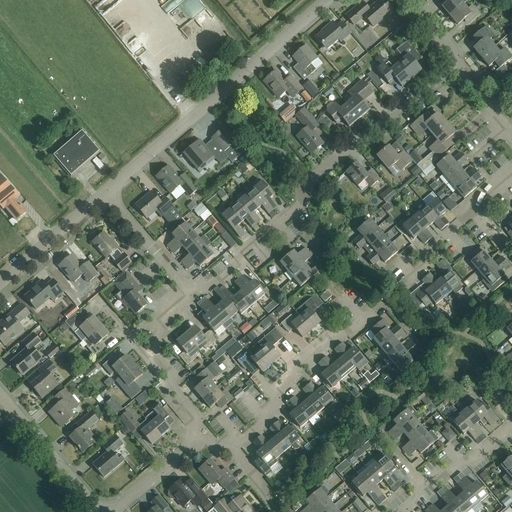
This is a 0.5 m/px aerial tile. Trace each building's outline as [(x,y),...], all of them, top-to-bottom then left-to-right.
[(170,0),(174,0),(179,11),(189,7),(186,0),(170,0)] [(392,11),(382,0),(379,0),(369,9),(362,2),(345,16),(354,26),(364,17),(373,28),(392,11)] [(450,17),(463,6),(462,5),(467,1),(465,0),(448,0),(450,1),(442,8),(450,17)] [(463,6),(450,17),(457,26),(466,19),(469,24),(479,16),(471,6),(467,10),(463,6)] [(336,27),(332,23),(324,29),(325,30),(316,38),(326,50),(338,40),(340,42),(350,34),(341,23),(336,27)] [(486,27),(477,35),(483,41),(473,50),(480,59),(494,47),(489,41),(494,36),(486,27)] [(398,64),(411,79),(421,71),(410,58),(415,53),(406,41),(396,50),(403,59),(398,64)] [(317,59),(305,46),(291,58),(297,65),(292,69),(303,81),(315,71),(315,70),(322,64),(318,59),(317,59)] [(494,47),(480,59),(488,68),(497,60),(503,66),(511,58),(511,57),(504,49),(499,53),(494,47)] [(385,59),(375,67),(385,79),(390,73),(402,87),(411,79),(398,64),(393,68),(385,59)] [(284,82),(275,72),(264,82),(278,98),(286,91),(292,98),(302,90),(291,77),(284,82)] [(374,77),(371,80),(377,88),(381,85),(374,77)] [(346,105),(358,119),(368,111),(362,103),(367,98),(373,94),(362,81),(356,86),(347,93),(352,100),(346,105)] [(303,88),(313,99),(318,94),(308,83),(303,88)] [(300,95),(308,103),(312,100),(305,91),(300,95)] [(358,119),(346,105),(340,110),(335,104),(334,105),(332,103),(330,103),(326,106),(326,109),(327,110),(326,111),(336,124),(342,120),(348,128),(358,119)] [(311,154),(323,144),(312,131),(318,126),(304,109),(295,116),(306,129),(296,137),(311,154)] [(432,135),(446,124),(438,114),(431,120),(426,114),(411,127),(418,136),(427,129),(432,135)] [(317,123),(327,128),(330,122),(320,117),(317,123)] [(422,172),(431,164),(452,146),(447,140),(454,134),(446,124),(432,135),(438,142),(429,149),(432,152),(416,166),(422,172)] [(200,140),(183,154),(191,163),(187,166),(193,173),(213,156),(220,164),(227,158),(232,163),(245,150),(225,127),(211,139),(212,140),(205,146),(200,140)] [(71,177),(100,152),(81,130),(52,156),(71,177)] [(403,149),(408,155),(414,151),(408,145),(403,149)] [(397,157),(388,147),(376,157),(388,170),(394,165),(400,172),(411,163),(402,153),(397,157)] [(443,175),(464,157),(460,153),(452,160),(449,156),(436,167),(443,175)] [(450,183),(463,172),(460,168),(467,162),(464,157),(443,175),(450,183)] [(366,175),(356,163),(345,173),(357,187),(364,181),(370,188),(379,181),(371,171),(366,175)] [(435,168),(431,164),(422,172),(425,177),(435,168)] [(178,177),(174,173),(169,167),(156,177),(170,194),(180,186),(190,197),(197,190),(184,175),(180,179),(178,177)] [(457,191),(478,174),(474,170),(466,176),(463,172),(450,183),(457,191)] [(0,206),(3,210),(5,208),(13,218),(16,221),(26,213),(16,200),(19,197),(11,187),(3,178),(0,174),(0,206)] [(478,174),(457,191),(464,200),(477,189),(473,185),(481,178),(478,174)] [(253,189),(272,211),(276,208),(269,200),(274,196),(262,182),(253,189)] [(385,203),(396,195),(390,188),(379,196),(385,203)] [(268,214),(272,211),(253,189),(245,196),(257,210),(261,206),(268,214)] [(159,202),(151,192),(135,206),(146,219),(158,209),(163,215),(173,207),(164,197),(159,202)] [(397,203),(402,198),(399,194),(394,198),(397,203)] [(253,213),(257,210),(245,196),(237,202),(256,225),(260,222),(253,213)] [(444,227),(448,224),(441,216),(445,212),(435,200),(426,207),(444,227)] [(190,211),(197,205),(193,201),(186,207),(190,211)] [(465,212),(461,208),(465,204),(463,201),(451,213),(457,219),(465,212)] [(252,228),(256,225),(237,202),(229,209),(241,223),(245,220),(252,228)] [(385,204),(381,209),(386,214),(391,209),(385,204)] [(444,227),(426,207),(418,213),(429,226),(433,222),(440,231),(444,227)] [(237,227),(241,223),(229,209),(221,216),(240,239),(244,235),(237,227)] [(425,229),(429,226),(418,213),(410,220),(428,241),(432,237),(425,229)] [(211,215),(205,220),(212,228),(218,223),(211,215)] [(13,218),(9,221),(14,226),(18,223),(16,221),(13,218)] [(389,219),(381,226),(392,240),(400,233),(389,219)] [(356,246),(377,228),(370,220),(357,231),(360,235),(352,242),(356,246)] [(424,244),(428,241),(410,220),(402,227),(413,240),(417,236),(424,244)] [(170,250),(192,231),(185,223),(171,235),(175,239),(167,246),(170,250)] [(510,238),(511,235),(511,224),(509,227),(508,226),(503,229),(507,234),(510,238)] [(366,251),(384,236),(377,228),(356,246),(359,250),(363,247),(366,251)] [(192,231),(170,250),(174,254),(182,247),(186,251),(199,240),(192,231)] [(111,242),(103,233),(97,238),(97,239),(92,243),(105,259),(109,256),(114,262),(113,263),(120,271),(120,270),(123,273),(133,265),(130,262),(123,254),(122,255),(117,249),(118,248),(112,241),(111,242)] [(390,244),(384,236),(366,251),(370,255),(366,258),(369,262),(390,244)] [(231,248),(236,244),(231,238),(226,242),(231,248)] [(184,266),(206,248),(199,240),(186,251),(189,255),(181,262),(184,266)] [(390,244),(369,262),(373,266),(381,259),(385,264),(398,253),(390,244)] [(474,253),(484,265),(490,260),(483,252),(485,251),(481,247),(477,250),(474,253)] [(206,248),(184,266),(187,270),(196,263),(199,268),(213,256),(206,248)] [(286,271),(308,252),(305,248),(297,255),(293,251),(279,263),(286,271)] [(293,279),(307,268),(303,264),(312,256),(308,252),(286,271),(293,279)] [(477,271),(484,265),(474,253),(470,256),(466,260),(469,264),(471,263),(477,271)] [(81,268),(74,259),(71,256),(59,266),(61,269),(73,284),(82,276),(88,283),(88,284),(89,285),(84,289),(87,293),(93,288),(91,287),(92,286),(94,288),(101,282),(99,280),(100,279),(97,276),(86,263),(81,268)] [(484,265),(477,271),(484,279),(505,261),(501,257),(493,264),(490,260),(484,265)] [(441,279),(451,292),(452,291),(455,295),(462,289),(459,285),(460,285),(449,272),(451,271),(447,266),(448,265),(444,260),(437,266),(445,275),(441,279)] [(508,265),(505,261),(482,281),(492,293),(507,280),(500,272),(508,265)] [(109,284),(113,280),(105,270),(107,268),(102,262),(95,268),(109,284)] [(307,268),(293,279),(300,287),(322,268),(319,264),(310,272),(307,268)] [(125,272),(112,283),(126,298),(124,300),(123,301),(124,302),(135,315),(146,306),(136,294),(137,294),(141,290),(133,281),(125,272)] [(451,292),(441,279),(437,282),(430,274),(426,278),(443,299),(451,292)] [(238,280),(257,301),(265,295),(268,298),(271,295),(261,282),(257,285),(254,281),(249,284),(242,276),(238,280)] [(418,308),(422,304),(426,308),(432,302),(435,306),(443,299),(426,278),(422,281),(424,283),(429,289),(425,292),(422,288),(416,294),(421,299),(415,305),(418,308)] [(64,293),(55,283),(53,280),(46,286),(42,281),(34,288),(35,289),(25,297),(36,310),(50,299),(53,302),(64,293)] [(249,308),(257,301),(238,280),(234,283),(241,291),(237,295),(249,308)] [(105,282),(99,287),(102,290),(108,285),(105,282)] [(158,288),(163,297),(171,293),(167,284),(158,288)] [(223,286),(219,289),(241,315),(249,308),(237,295),(233,298),(223,286)] [(275,288),(269,292),(274,297),(279,293),(275,288)] [(219,289),(215,293),(223,302),(218,305),(230,319),(238,312),(219,289)] [(324,303),(331,297),(327,291),(320,297),(324,303)] [(315,295),(295,312),(300,317),(311,330),(320,323),(312,313),(323,304),(315,295)] [(214,309),(207,301),(203,304),(222,326),(225,329),(233,322),(230,319),(218,305),(214,309)] [(214,333),(222,326),(203,304),(199,307),(206,316),(202,319),(214,333)] [(0,341),(4,346),(23,330),(18,324),(29,314),(27,311),(21,305),(3,320),(5,323),(0,326),(0,341)] [(67,319),(79,310),(75,306),(64,315),(67,319)] [(111,310),(116,316),(122,312),(117,306),(111,310)] [(83,333),(87,337),(101,326),(93,317),(83,325),(79,319),(74,314),(65,322),(78,337),(83,333)] [(273,326),(278,321),(272,314),(266,318),(273,326)] [(311,330),(300,317),(296,321),(291,315),(281,324),(289,333),(294,329),(302,338),(311,330)] [(380,348),(401,330),(397,326),(389,333),(386,329),(390,326),(384,319),(371,331),(376,337),(373,340),(380,348)] [(243,337),(251,329),(247,324),(239,332),(243,337)] [(101,326),(87,337),(83,341),(86,345),(85,346),(94,356),(103,349),(99,343),(108,335),(101,326)] [(185,335),(199,351),(203,347),(205,350),(215,341),(208,332),(203,337),(195,327),(185,335)] [(255,346),(271,365),(280,357),(272,348),(283,338),(275,329),(259,342),(255,346)] [(387,356),(400,345),(396,341),(404,334),(401,330),(380,348),(387,356)] [(22,375),(41,359),(33,350),(40,343),(33,334),(22,343),(26,349),(11,362),(22,375)] [(195,355),(199,351),(185,335),(177,342),(185,352),(179,357),(187,366),(197,357),(195,355)] [(231,348),(237,343),(233,338),(227,343),(231,348)] [(394,364),(414,346),(411,342),(403,349),(400,345),(387,356),(394,364)] [(356,368),(359,371),(367,364),(354,348),(349,351),(342,343),(338,346),(356,368)] [(49,359),(56,353),(60,350),(56,345),(45,354),(49,359)] [(262,372),(271,365),(255,346),(251,349),(237,361),(245,370),(248,367),(254,362),(262,372)] [(337,362),(348,374),(356,368),(338,346),(334,350),(341,358),(337,362)] [(414,346),(394,364),(401,372),(413,362),(409,357),(418,350),(414,346)] [(219,366),(229,357),(226,353),(216,362),(219,366)] [(120,377),(134,365),(126,356),(117,363),(112,357),(102,366),(110,376),(115,372),(120,377)] [(348,374),(337,362),(333,365),(326,357),(322,360),(340,381),(348,374)] [(332,388),(340,381),(322,360),(318,364),(325,372),(321,375),(324,379),(332,388)] [(41,398),(57,384),(50,375),(56,370),(49,361),(38,370),(42,375),(30,385),(41,398)] [(71,363),(66,367),(76,378),(80,374),(71,363)] [(202,399),(216,388),(210,381),(225,368),(222,364),(217,368),(214,363),(196,378),(201,384),(194,390),(202,399)] [(134,365),(120,377),(125,383),(120,387),(128,396),(138,388),(133,382),(142,375),(134,365)] [(268,382),(276,374),(270,369),(262,377),(268,382)] [(388,387),(393,383),(387,377),(383,380),(388,387)] [(365,379),(358,386),(362,390),(369,384),(365,379)] [(71,397),(68,393),(75,387),(71,383),(65,389),(55,397),(60,403),(48,413),(61,427),(74,416),(70,412),(78,405),(77,404),(80,402),(74,395),(71,397)] [(244,393),(253,385),(251,383),(242,391),(239,387),(231,393),(235,398),(234,398),(236,400),(244,393)] [(306,386),(324,407),(332,400),(320,386),(316,390),(310,383),(306,386)] [(316,414),(324,407),(306,386),(302,390),(308,396),(304,400),(316,414)] [(216,388),(202,399),(210,408),(217,402),(222,408),(232,399),(224,390),(221,394),(216,388)] [(422,392),(414,398),(418,403),(425,397),(422,392)] [(316,414),(304,400),(300,403),(294,397),(290,400),(308,421),(316,414)] [(300,428),(308,421),(290,400),(286,403),(292,410),(287,414),(300,428)] [(476,401),(468,408),(480,422),(483,426),(487,423),(491,427),(495,423),(493,421),(496,419),(483,403),(480,405),(476,401)] [(117,404),(112,409),(117,414),(119,413),(122,410),(117,404)] [(146,420),(161,437),(170,429),(162,420),(168,415),(158,404),(152,409),(155,412),(146,420)] [(433,414),(435,409),(428,405),(425,410),(433,414)] [(388,433),(391,437),(414,418),(415,417),(417,415),(410,407),(393,422),(397,426),(388,433)] [(479,422),(480,422),(468,408),(459,415),(478,437),(482,434),(475,426),(479,422)] [(474,440),(478,437),(459,415),(456,410),(448,417),(463,436),(468,432),(474,440)] [(161,437),(146,420),(141,424),(139,425),(127,411),(119,419),(133,435),(138,430),(144,436),(151,445),(158,439),(161,437)] [(342,411),(334,416),(339,425),(348,420),(342,411)] [(83,453),(95,443),(90,438),(93,436),(88,430),(98,421),(90,412),(75,425),(79,429),(69,437),(83,453)] [(407,438),(421,426),(416,421),(420,418),(417,415),(415,417),(414,418),(391,437),(395,441),(403,434),(403,435),(407,438)] [(279,421),(273,426),(290,446),(291,446),(293,449),(297,449),(299,448),(295,443),(299,439),(294,434),(297,432),(292,426),(289,428),(288,427),(286,429),(282,425),(283,424),(281,421),(280,422),(279,421)] [(272,441),(282,453),(290,446),(273,426),(269,429),(276,437),(272,441)] [(427,434),(431,431),(427,434),(421,426),(407,438),(410,442),(402,449),(405,453),(427,434)] [(427,434),(405,453),(409,457),(417,450),(421,454),(438,440),(431,431),(427,434)] [(115,435),(102,447),(106,452),(92,464),(103,478),(124,460),(118,453),(115,456),(113,453),(123,445),(115,435)] [(282,453),(272,441),(268,444),(261,436),(257,439),(274,460),(282,453)] [(378,442),(376,440),(373,437),(368,441),(372,447),(378,442)] [(274,460),(257,439),(253,442),(260,451),(256,454),(258,458),(253,462),(266,477),(271,472),(269,469),(277,463),(274,460)] [(313,439),(309,443),(313,448),(317,444),(313,439)] [(375,463),(394,484),(398,481),(391,472),(395,469),(384,456),(381,453),(373,460),(376,462),(375,463)] [(507,474),(511,470),(511,455),(500,466),(507,474)] [(346,460),(341,464),(346,469),(350,466),(350,465),(346,460)] [(220,473),(209,461),(198,470),(212,486),(217,481),(224,488),(234,480),(225,469),(220,473)] [(390,488),(394,484),(375,463),(368,469),(367,469),(379,483),(383,479),(390,488)] [(367,469),(368,469),(365,466),(356,473),(359,476),(378,498),(382,495),(375,486),(379,483),(367,469)] [(374,502),(378,498),(359,476),(351,483),(362,497),(367,493),(374,502)] [(460,481),(479,503),(488,496),(476,482),(471,486),(464,477),(460,481)] [(181,480),(168,490),(183,507),(191,500),(197,507),(207,499),(192,482),(186,487),(181,480)] [(394,484),(398,489),(400,488),(402,486),(398,481),(394,484)] [(471,510),(479,503),(460,481),(456,484),(463,492),(459,496),(471,510)] [(394,493),(398,489),(394,484),(390,488),(394,493)] [(310,511),(327,498),(325,496),(328,493),(328,492),(324,487),(323,487),(320,490),(306,501),(309,506),(302,511),(310,511)] [(444,494),(444,495),(459,511),(468,511),(471,510),(459,496),(455,499),(444,487),(441,490),(444,494)] [(403,491),(399,493),(403,501),(407,499),(403,491)] [(382,503),(386,500),(382,495),(378,498),(382,503)] [(445,511),(459,511),(444,495),(440,498),(447,506),(443,509),(445,511)] [(162,511),(168,506),(159,496),(151,503),(155,507),(149,511),(162,511)] [(254,511),(242,497),(230,507),(224,499),(209,511),(254,511)] [(326,511),(334,506),(327,498),(310,511),(326,511)] [(374,502),(378,506),(382,503),(378,498),(374,502)] [(301,506),(299,504),(298,503),(292,508),(293,510),(295,511),(301,506)]
